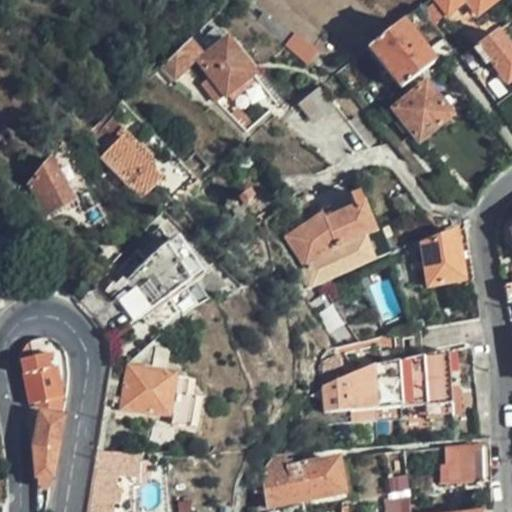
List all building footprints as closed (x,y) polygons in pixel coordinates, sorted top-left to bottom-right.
[(477,11),(492,0),(440,0),(448,11),(461,0),(469,0),(477,11)] [(283,45),(291,37),(264,12),(257,19),(283,45)] [(440,56),(443,53),(429,34),(417,42),(399,21),(367,46),(399,87),(440,56)] [(511,40),(511,22),(503,30),(511,40)] [(198,59),(213,78),(224,93),(251,72),(214,24),(198,36),(209,50),(198,59)] [(511,49),(497,29),(473,47),(485,63),(491,58),(507,80),(511,76),(511,49)] [(310,55),(291,37),(283,45),(303,64),(310,55)] [(451,46),(452,48),(458,56),(461,57),(470,48),(461,38),(451,46)] [(187,41),(159,70),(169,81),(197,53),(187,41)] [(224,93),(213,78),(203,87),(214,100),(224,93)] [(449,113),(425,84),(394,107),(418,138),(449,113)] [(307,121),(329,104),(316,88),(295,104),(307,121)] [(150,160),(120,128),(92,154),(122,187),(150,160)] [(69,199),(47,154),(25,182),(40,212),(69,199)] [(282,198),(265,173),(242,189),(259,213),(282,198)] [(426,188),(440,202),(454,193),(441,177),(426,188)] [(335,246),(384,225),(373,200),(337,216),(335,209),(294,227),(311,262),(337,252),(335,246)] [(395,228),(393,221),(384,225),(335,246),(337,252),(311,262),(306,264),(313,282),(397,247),(390,229),(395,228)] [(473,277),(465,226),(421,243),(427,284),(473,277)] [(121,288),(138,314),(195,275),(174,241),(148,259),(121,288)] [(385,315),(402,311),(393,279),(376,283),(385,315)] [(354,326),(335,283),(316,291),(336,334),(354,326)] [(83,308),(106,343),(138,314),(121,288),(111,297),(101,289),(83,308)] [(506,309),(511,306),(511,288),(502,292),(506,309)] [(24,352),(37,349),(35,340),(22,343),(24,352)] [(477,412),(473,363),(466,348),(382,360),(322,378),(328,425),(401,419),(450,414),(477,412)] [(24,357),(20,359),(22,372),(19,373),(27,406),(58,410),(61,396),(54,365),(51,365),(49,351),(42,352),(41,349),(37,349),(24,352),(24,357)] [(184,428),(187,407),(168,404),(171,373),(127,366),(121,407),(166,414),(166,425),(184,428)] [(35,486),(48,488),(60,418),(38,414),(35,427),(29,427),(35,486)] [(490,473),(490,444),(444,446),(445,465),(439,466),(441,483),(480,480),(480,473),(490,473)] [(94,452),(84,511),(107,511),(108,503),(114,504),(116,489),(110,488),(112,477),(130,479),(132,456),(94,452)] [(290,474),(287,456),(272,459),(262,471),(268,503),(343,491),(340,466),(338,457),(297,464),(298,473),(290,474)]
